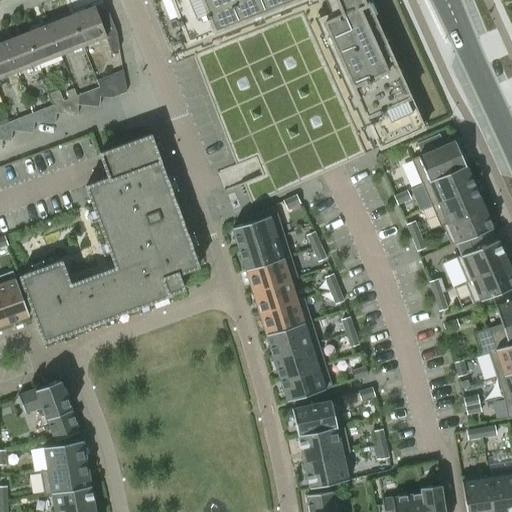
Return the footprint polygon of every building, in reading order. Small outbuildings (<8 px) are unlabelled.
[(217,173),(217,174),(218,175),(219,174),(242,165),(245,173),(248,182),(226,190),(224,191),(225,193),(243,185),(252,206),(363,156),(374,152),(374,151),(380,148),(380,149),(429,127),(372,1),(370,2),(369,0),(149,0),(169,50),(170,49),(172,55),(171,56),(175,65),(194,58),(236,166),(217,173)] [(71,16),(83,47),(106,38),(111,52),(119,49),(116,33),(106,6),(96,10),(95,7),(71,16)] [(71,16),(49,25),(61,56),(83,47),(71,16)] [(38,65),(61,56),(49,25),(26,33),(38,65)] [(16,73),(38,65),(26,33),(4,42),(16,73)] [(4,42),(0,43),(0,79),(16,73),(4,42)] [(95,95),(100,96),(111,97),(126,91),(122,70),(97,80),(99,87),(96,88),(95,95)] [(99,107),(100,96),(95,95),(96,88),(74,97),(73,104),(78,104),(99,107)] [(76,115),(78,104),(73,104),(74,97),(63,101),(59,90),(50,93),(54,104),(51,105),(51,112),(55,113),(76,115)] [(23,116),(8,123),(7,129),(12,130),(33,133),(34,121),(28,121),(29,114),(31,113),(28,104),(20,108),(23,116)] [(51,105),(31,113),(29,114),(28,121),(34,121),(55,124),(55,113),(51,112),(51,105)] [(0,139),(11,141),(12,130),(7,129),(8,123),(0,125),(0,139)] [(116,268),(100,274),(70,285),(62,261),(20,276),(44,342),(170,296),(170,294),(184,289),(178,274),(199,267),(191,247),(187,234),(182,222),(183,222),(182,222),(176,204),(171,193),(172,192),(167,180),(151,135),(100,153),(108,178),(86,186),(116,268)] [(463,163),(454,141),(411,160),(420,182),(463,163)] [(473,185),(463,163),(420,182),(430,204),(473,185)] [(482,207),(473,185),(430,204),(440,228),(442,227),(441,225),(482,207)] [(410,199),(406,192),(394,197),(397,205),(410,199)] [(283,202),(286,210),(299,204),(295,196),(283,202)] [(450,246),(455,244),(490,229),(492,228),(482,207),(441,225),(442,227),(450,246)] [(231,229),(238,250),(283,236),(276,214),(231,229)] [(411,238),(419,235),(414,222),(406,225),(411,238)] [(455,258),(464,277),(505,259),(497,240),(495,241),(492,234),(490,229),(455,244),(457,249),(460,256),(455,258)] [(319,246),(314,233),(306,237),(312,249),(319,246)] [(411,238),(416,251),(424,248),(419,235),(411,238)] [(238,250),(245,271),(290,257),(283,236),(238,250)] [(325,259),(319,246),(312,249),(317,262),(325,259)] [(245,271),(252,293),(290,281),(297,279),(290,257),(245,271)] [(511,275),(505,259),(464,277),(466,282),(464,283),(473,304),(511,287),(511,275)] [(332,275),(324,278),(329,291),(337,288),(332,275)] [(0,299),(9,323),(29,316),(15,278),(0,283),(0,299)] [(297,301),(290,281),(252,293),(258,313),(297,301)] [(337,288),(329,291),(335,304),(342,301),(337,288)] [(433,296),(437,310),(446,307),(441,294),(433,296)] [(0,299),(0,326),(9,323),(0,299)] [(258,313),(265,335),(310,321),(303,299),(297,301),(258,313)] [(482,356),(488,354),(511,345),(511,301),(495,307),(501,325),(474,333),(482,356)] [(341,321),(345,334),(353,331),(349,318),(341,321)] [(442,325),(445,333),(458,328),(456,320),(442,325)] [(265,335),(272,357),(317,343),(310,321),(265,335)] [(358,344),(353,331),(345,334),(350,347),(358,344)] [(272,357),(279,379),(324,365),(317,343),(272,357)] [(511,345),(488,354),(495,376),(511,370),(511,345)] [(454,363),(457,377),(465,375),(462,361),(454,363)] [(324,365),(279,379),(286,402),(331,387),(324,365)] [(367,375),(364,367),(351,371),(353,380),(367,375)] [(511,394),(511,370),(495,376),(503,397),(511,394)] [(60,380),(18,396),(25,413),(42,407),(55,441),(79,432),(60,380)] [(358,392),(360,400),(374,396),(371,388),(358,392)] [(506,419),(511,417),(511,394),(503,397),(506,419)] [(463,399),(465,407),(478,404),(477,396),(463,399)] [(336,427),(330,401),(291,409),(297,435),(336,427)] [(480,412),(478,404),(465,407),(466,415),(480,412)] [(343,425),(336,427),(297,435),(303,462),(342,454),(349,452),(343,425)] [(494,426),(480,429),(481,437),(495,435),(494,427),(494,426)] [(481,437),(480,429),(466,431),(466,432),(468,439),(481,437)] [(373,432),(376,446),(385,444),(381,430),(373,432)] [(47,470),(87,463),(83,441),(43,448),(47,470)] [(388,457),(385,444),(376,446),(380,459),(388,457)] [(342,454),(303,462),(309,488),(348,480),(342,454)] [(44,495),(52,494),(91,487),(87,463),(47,470),(40,472),(44,495)] [(511,511),(511,468),(487,473),(492,511),(511,511)] [(492,511),(487,473),(460,477),(465,511),(492,511)] [(443,511),(440,485),(420,487),(421,493),(381,499),(382,511),(443,511)] [(93,511),(95,511),(91,487),(52,494),(54,511),(93,511)] [(306,496),(308,511),(335,511),(332,492),(306,496)]
